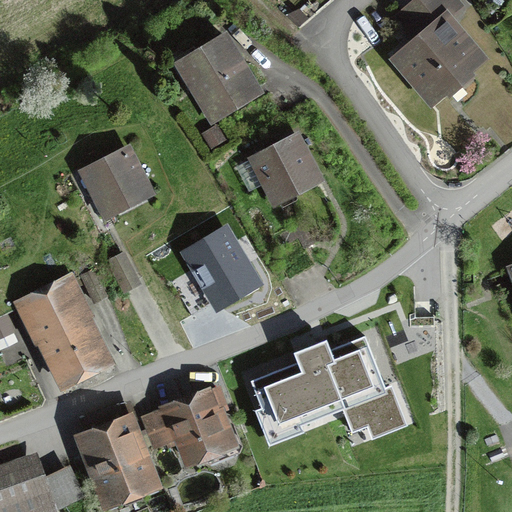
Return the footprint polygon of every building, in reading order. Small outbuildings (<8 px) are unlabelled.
[(435,116),(487,70),(448,26),(463,12),(452,0),(421,0),(396,22),(417,45),(392,67),(435,116)] [(208,133),(258,107),(224,44),(174,70),(208,133)] [(296,144),(246,168),(268,216),(319,192),(296,144)] [(126,156),(78,181),(103,230),(151,205),(126,156)] [(178,232),(209,298),(260,273),(229,208),(178,232)] [(303,224),(281,236),(285,243),(271,251),(284,275),(313,260),(305,246),(313,242),(303,224)] [(126,255),(111,262),(123,288),(138,281),(126,255)] [(95,270),(83,275),(94,301),(107,296),(95,270)] [(511,275),(503,279),(511,300),(511,275)] [(70,284),(12,313),(55,399),(113,370),(70,284)] [(293,360),(247,376),(272,444),(349,416),(354,430),(369,424),(374,438),(409,426),(394,384),(385,387),(365,334),(330,346),(326,336),(289,350),(293,360)] [(181,477),(234,457),(211,395),(158,416),(181,477)] [(128,424),(69,448),(95,511),(128,511),(159,500),(128,424)] [(55,511),(36,461),(0,474),(0,511),(55,511)]
